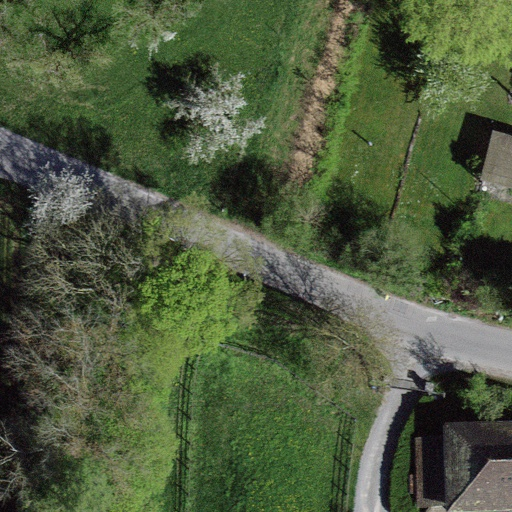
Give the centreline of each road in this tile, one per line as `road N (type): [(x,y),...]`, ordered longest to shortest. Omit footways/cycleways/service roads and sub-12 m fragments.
road 1 (unclassified): [(511,352),(432,337),(0,159)]
road 2 (unknown): [(432,337),(390,435),(384,511)]
road 3 (unknown): [(390,435),(511,490)]
